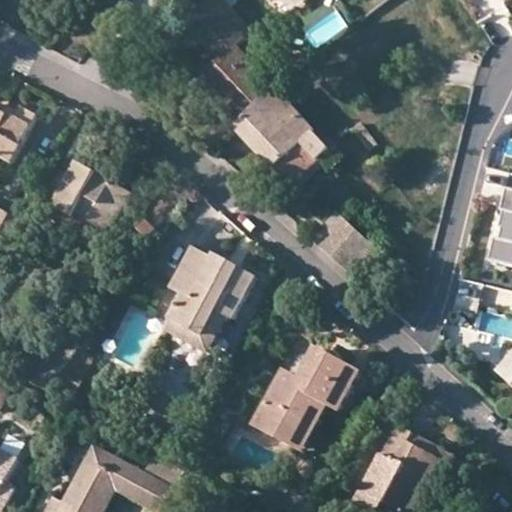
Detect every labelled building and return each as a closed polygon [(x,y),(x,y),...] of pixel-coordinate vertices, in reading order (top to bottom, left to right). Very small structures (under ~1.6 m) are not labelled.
[(241,125),(278,88),(280,86),(278,85),(242,48),(256,33),(223,0),(210,0),(187,22),(208,44),(225,62),(201,86),(241,125)] [(241,0),(223,0),(232,9),(241,0)] [(502,37),(511,30),(511,17),(506,7),(490,17),(502,37)] [(278,88),(241,125),(237,129),(271,163),(294,188),(336,152),(335,151),(342,145),(333,137),(327,141),(278,88)] [(0,103),(0,112),(18,122),(21,114),(0,103)] [(24,109),(21,114),(18,122),(0,112),(0,156),(15,164),(39,118),(32,114),(24,109)] [(112,183),(82,167),(59,210),(77,220),(79,217),(114,236),(136,197),(112,183)] [(511,189),(510,189),(505,211),(508,211),(503,228),(506,229),(503,239),(498,238),(493,261),(511,265),(511,189)] [(12,217),(0,209),(0,238),(0,239),(12,217)] [(343,214),(316,242),(358,280),(383,251),(343,214)] [(163,234),(156,227),(148,235),(154,242),(163,234)] [(189,299),(176,322),(208,340),(222,315),(235,321),(240,323),(263,281),(231,265),(201,249),(178,293),(189,299)] [(216,359),(235,321),(222,315),(208,340),(176,322),(169,335),(216,359)] [(260,428),(301,450),(325,404),(333,409),(344,414),(365,375),(337,360),(320,351),(304,382),(289,373),(260,428)] [(511,355),(498,370),(511,382),(511,355)] [(16,386),(1,378),(0,379),(0,412),(2,413),(16,386)] [(309,455),(333,409),(325,404),(301,450),(309,455)] [(398,511),(417,511),(444,462),(426,452),(410,444),(416,434),(401,426),(365,495),(388,506),(398,511)] [(460,457),(416,434),(410,444),(426,452),(444,462),(455,468),(460,457)] [(165,511),(177,489),(101,448),(70,505),(60,500),(52,511),(112,511),(121,495),(153,511),(165,511)] [(204,448),(191,472),(202,478),(215,454),(204,448)] [(9,485),(21,463),(0,450),(0,511),(8,511),(20,491),(9,485)] [(379,511),(384,511),(388,506),(365,495),(361,502),(379,511)]
